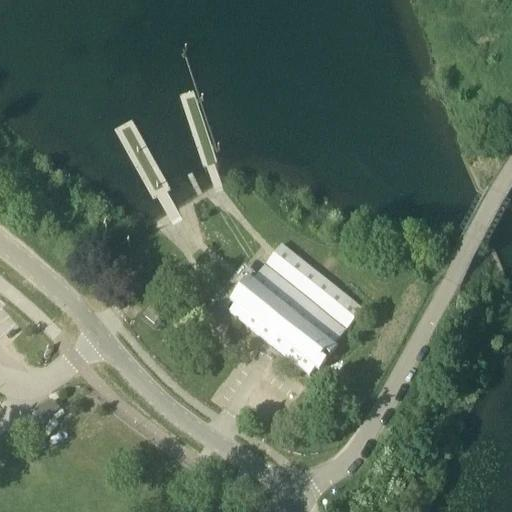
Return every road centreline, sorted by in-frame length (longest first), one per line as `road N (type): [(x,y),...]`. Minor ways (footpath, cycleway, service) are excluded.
road 1 (unclassified): [(286,497),(358,452),(511,171)]
road 2 (unclassified): [(0,248),(177,420),(286,497)]
